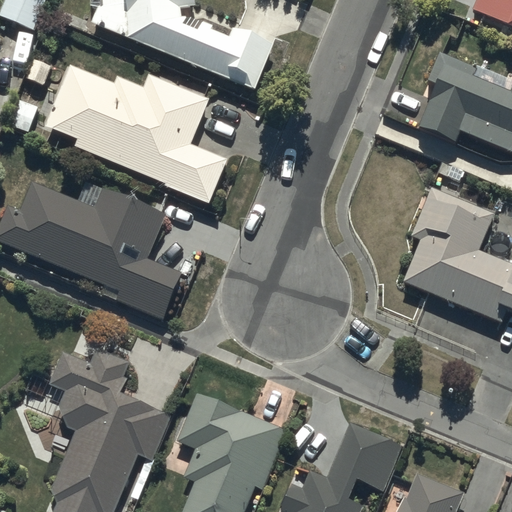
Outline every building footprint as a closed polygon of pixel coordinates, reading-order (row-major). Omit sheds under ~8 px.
[(51,0),(0,0),(0,18),(2,19),(0,25),(37,39),(51,0)] [(92,0),(92,15),(100,16),(93,31),(255,103),(276,55),(270,52),(276,38),(298,30),(306,10),(287,0),(246,0),(248,9),(231,46),(213,38),(215,32),(192,22),(184,27),(184,17),(197,16),(195,0),(92,0)] [(511,0),(479,0),(472,19),(511,35),(511,0)] [(477,78),(440,63),(428,92),(435,95),(419,136),(455,151),(460,141),(511,162),(511,99),(511,102),(473,87),(477,78)] [(79,151),(77,157),(211,215),(230,172),(193,156),(212,111),(152,86),(146,99),(120,88),(117,95),(73,76),(62,100),(48,94),(40,112),(54,118),(46,136),(79,151)] [(40,115),(17,106),(7,132),(30,141),(40,115)] [(11,215),(0,241),(0,250),(120,301),(117,308),(165,328),(184,284),(149,269),(167,225),(103,198),(95,217),(34,192),(22,220),(11,215)] [(494,224),(432,199),(412,247),(421,250),(404,293),(502,332),(505,324),(511,326),(511,274),(479,261),(494,224)] [(112,511),(137,450),(155,457),(173,411),(123,392),(132,368),(97,354),(93,363),(63,351),(50,383),(66,390),(60,406),(67,423),(75,426),(49,494),(58,497),(52,511),(112,511)] [(290,428),(196,390),(177,438),(196,446),(185,474),(194,478),(180,511),(243,511),(257,479),(268,483),(290,428)] [(279,507),(290,511),(359,511),(364,499),(349,493),(356,476),(387,488),(405,443),(350,422),(329,476),(310,469),(302,487),(290,481),(279,507)] [(455,511),(465,491),(416,471),(406,498),(402,496),(396,511),(455,511)]
